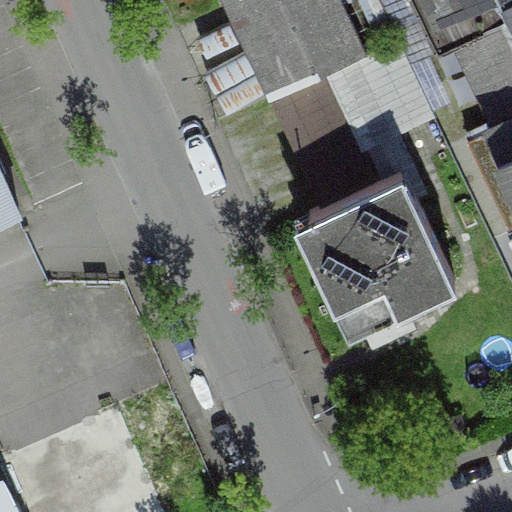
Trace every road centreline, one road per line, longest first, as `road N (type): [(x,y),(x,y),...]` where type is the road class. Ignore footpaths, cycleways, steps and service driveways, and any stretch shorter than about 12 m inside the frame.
road 1 (residential): [(96,0),(320,511)]
road 2 (unknown): [(178,187),(0,278)]
